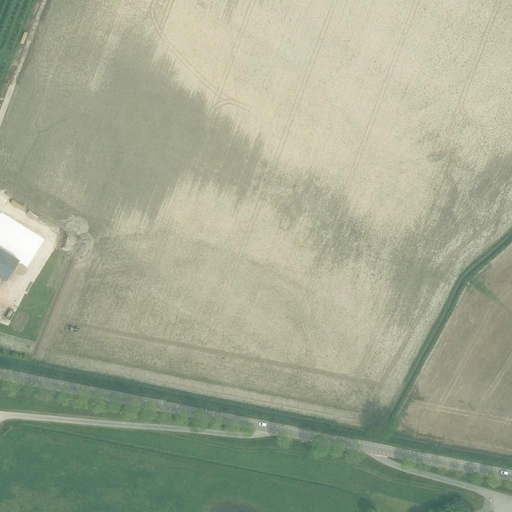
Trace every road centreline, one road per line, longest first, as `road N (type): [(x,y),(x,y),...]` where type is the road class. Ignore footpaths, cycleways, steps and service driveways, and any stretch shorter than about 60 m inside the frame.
road 1 (tertiary): [(270,428),(0,374)]
road 2 (unclassified): [(0,415),(247,435),(270,428)]
road 3 (unclassified): [(370,448),(387,463),(511,498)]
road 4 (tertiary): [(511,477),(370,448)]
road 5 (track): [(45,0),(0,120)]
